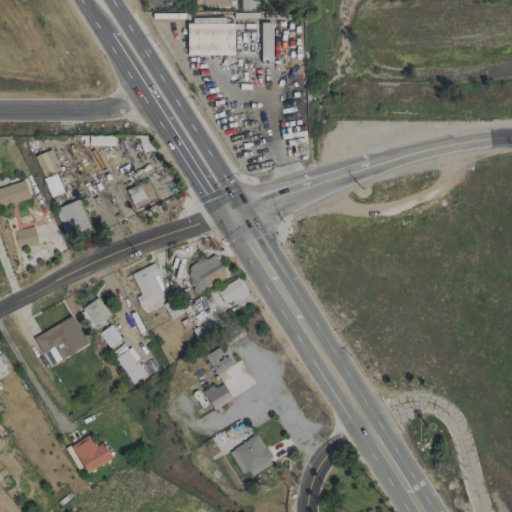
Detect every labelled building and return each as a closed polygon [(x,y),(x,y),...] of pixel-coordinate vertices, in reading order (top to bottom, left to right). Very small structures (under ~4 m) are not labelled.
[(239,0),(240,10),(254,10),(253,0),(239,0)] [(232,54),(232,23),(186,23),(186,55),(232,54)] [(271,23),(260,23),(260,63),(271,63),(271,23)] [(42,176),(58,169),(50,149),(34,155),(42,176)] [(49,197),(62,192),(56,173),(43,177),(49,197)] [(125,190),(135,210),(156,199),(147,179),(125,190)] [(0,205),(28,199),(24,181),(0,186),(0,205)] [(89,227),(76,199),(53,210),(66,237),(89,227)] [(17,249),(36,245),(32,226),(13,230),(17,249)] [(224,279),(214,254),(183,266),(193,291),(224,279)] [(162,295),(153,276),(158,274),(153,263),(129,274),(139,295),(135,297),(139,307),(162,295)] [(222,305),(245,295),(237,278),(215,289),(222,305)] [(91,327),(109,315),(98,297),(79,308),(91,327)] [(32,338),(49,366),(87,343),(70,315),(32,338)] [(109,348),(120,339),(109,324),(97,334),(109,348)] [(232,364),(225,353),(222,355),(216,346),(202,356),(216,375),(232,364)] [(132,384),(145,374),(135,361),(139,359),(129,347),(113,359),(132,384)] [(231,399),(220,381),(201,392),(212,410),(231,399)] [(271,461),(256,434),(227,450),(243,477),(271,461)] [(95,446),(88,435),(69,446),(86,473),(111,457),(101,442),(95,446)]
